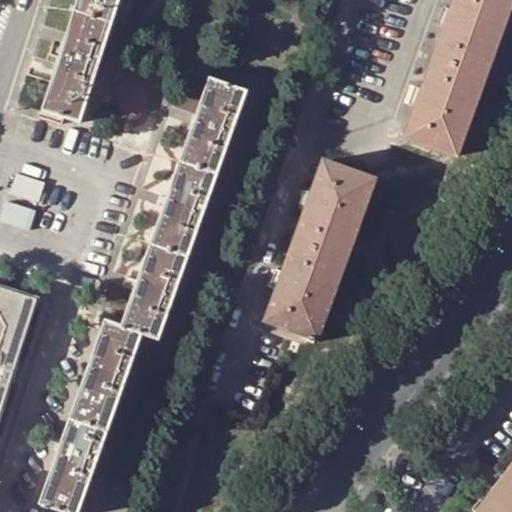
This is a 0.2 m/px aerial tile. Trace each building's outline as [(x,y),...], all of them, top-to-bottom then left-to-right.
[(77,0),(74,13),(110,26),(118,0),(77,0)] [(404,139),(457,158),(485,78),(511,0),(454,0),(432,60),(404,139)] [(79,125),(110,26),(74,13),(63,47),(59,60),(42,113),(79,125)] [(207,76),(123,331),(143,338),(160,344),(244,88),(207,76)] [(373,180),(322,162),(294,241),(265,322),(316,341),(345,260),(373,180)] [(39,200),(44,180),(17,172),(11,192),(39,200)] [(23,225),(28,207),(7,200),(1,218),(23,225)] [(0,418),(38,302),(0,288),(0,418)] [(56,511),(86,511),(143,338),(123,331),(106,326),(46,508),(56,511)] [(488,382),(501,365),(485,353),(472,370),(488,382)] [(511,511),(511,460),(471,511),(511,511)]
